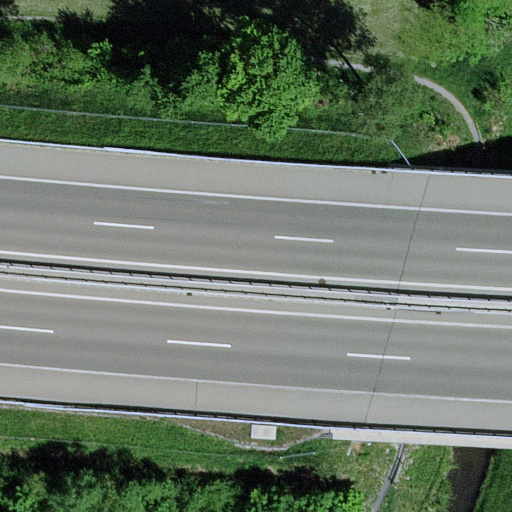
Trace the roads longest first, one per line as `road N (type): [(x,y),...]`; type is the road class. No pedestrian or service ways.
road 1 (motorway): [(0,325),(511,365)]
road 2 (motorway): [(511,252),(0,215)]
